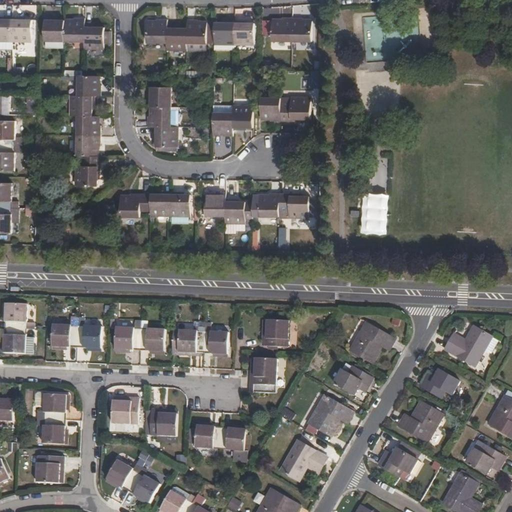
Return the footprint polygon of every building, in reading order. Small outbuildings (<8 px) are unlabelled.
[(35,5),(14,8),(14,11),(19,10),(19,16),(36,14),(35,5)] [(431,18),(432,10),(423,9),(421,16),(431,18)] [(364,17),(366,61),(376,60),(375,48),(415,46),(414,24),(386,25),(385,16),(364,17)] [(0,41),(13,42),(13,18),(0,17),(0,41)] [(45,41),(65,41),(66,20),(59,20),(59,18),(46,17),(45,41)] [(272,41),(293,41),(293,17),(283,17),(282,19),(273,19),(272,41)] [(304,17),(293,17),(293,41),(313,41),(313,19),(304,19),(304,17)] [(26,18),(13,18),(13,42),(33,42),(33,20),(26,20),(26,18)] [(75,20),(66,20),(65,41),(85,42),(86,26),(86,18),(75,18),(75,20)] [(157,20),(148,20),(148,42),(168,43),(168,25),(168,19),(157,18),(157,20)] [(208,43),(208,21),(199,21),(199,19),(188,19),(188,28),(188,42),(208,43)] [(226,43),(235,43),(236,20),(223,19),(222,22),(216,22),(215,43),(226,43)] [(249,20),(236,20),(235,43),(256,44),(256,22),(249,22),(249,20)] [(168,50),(188,50),(188,42),(188,28),(181,28),(181,25),(168,25),(168,43),(168,50)] [(85,49),(105,49),(106,28),(96,28),(96,26),(86,26),(85,42),(85,49)] [(208,43),(188,42),(188,50),(208,51),(208,43)] [(215,78),(215,57),(207,57),(207,72),(187,71),(187,77),(215,78)] [(289,97),(319,96),(319,70),(288,71),(289,97)] [(101,85),(101,76),(85,76),(79,76),(78,96),(96,96),(102,96),(102,85),(101,85)] [(152,98),(151,107),(172,107),(173,87),(149,86),(149,98),(152,98)] [(72,95),(71,115),(78,116),(94,116),(94,106),(95,106),(96,96),(78,96),(72,95)] [(271,121),(282,121),(282,103),(282,98),(262,97),(261,119),(271,119),(271,121)] [(292,103),(282,103),(282,121),(293,121),(292,119),(312,119),(312,98),(292,97),(292,103)] [(244,127),(254,127),(255,106),(234,105),(234,112),(234,128),(244,128),(244,127)] [(149,115),(148,126),(157,127),(172,127),(172,107),(151,107),(151,115),(149,115)] [(223,136),(234,136),(234,128),(234,112),(214,112),(214,128),(214,134),(223,134),(223,136)] [(78,116),(78,136),(102,136),(102,125),(100,125),(101,116),(94,116),(78,116)] [(16,140),(17,121),(0,120),(0,145),(16,146),(23,146),(23,140),(16,140)] [(158,140),(158,147),(180,147),(180,127),(172,127),(157,127),(156,140),(158,140)] [(78,136),(77,156),(84,156),(100,156),(100,146),(102,146),(102,136),(78,136)] [(0,169),(16,170),(16,152),(23,152),(23,146),(16,146),(0,145),(0,169)] [(101,177),(102,156),(100,156),(84,156),(83,165),(77,165),(77,185),(99,186),(100,177),(101,177)] [(0,207),(13,207),(14,183),(0,182),(0,207)] [(152,215),(172,215),(172,191),(158,191),(158,193),(153,193),(152,211),(152,215)] [(184,191),(172,191),(172,215),(191,215),(192,194),(185,194),(184,191)] [(207,216),(226,217),(227,198),(227,192),(216,192),(216,193),(207,193),(207,216)] [(261,216),(280,217),(281,211),(281,192),(271,192),(271,194),(261,194),(261,216)] [(304,193),(281,192),(281,211),(289,211),(289,218),(310,218),(311,195),(303,195),(304,193)] [(142,211),(152,211),(153,193),(130,193),(129,195),(122,195),(121,217),(141,217),(142,211)] [(227,198),(226,217),(226,223),(237,223),(246,223),(246,218),(254,218),(254,201),(239,201),(239,198),(227,198)] [(0,232),(13,232),(13,223),(19,223),(19,208),(13,207),(0,207),(0,232)] [(226,223),(226,234),(237,234),(237,223),(226,223)] [(27,323),(28,305),(7,304),(6,319),(6,329),(27,330),(27,323)] [(79,326),(79,318),(73,318),(72,326),(54,325),(53,347),(67,348),(78,348),(79,326)] [(103,327),(85,327),(86,318),(79,318),(79,326),(78,348),(88,348),(103,349),(103,327)] [(291,321),(267,320),(266,339),(262,339),(262,346),(289,347),(291,321)] [(117,328),(116,350),(131,350),(141,351),(143,321),(136,321),(135,329),(117,328)] [(141,351),(152,351),(166,352),(167,330),(148,329),(149,322),(143,321),(141,351)] [(194,330),(175,330),(174,352),(179,352),(193,352),(205,353),(206,323),(194,322),(194,330)] [(387,341),(394,345),(397,339),(367,322),(351,351),(374,364),(384,347),(387,341)] [(205,353),(215,353),(228,354),(229,332),(211,331),(211,323),(206,323),(205,353)] [(475,325),(466,340),(455,333),(445,350),(476,368),(487,350),(492,353),(499,340),(475,325)] [(27,338),(27,330),(6,329),(6,338),(5,354),(26,355),(27,338)] [(34,355),(34,338),(27,338),(26,355),(34,355)] [(387,341),(384,347),(391,350),(394,345),(387,341)] [(255,377),(251,377),(250,393),(272,394),(272,386),(278,386),(279,359),(256,358),(255,377)] [(364,382),(370,386),(374,378),(354,366),(349,374),(343,369),(334,383),(356,395),(360,388),(364,382)] [(433,379),(427,375),(420,386),(443,399),(447,392),(453,395),(461,382),(439,369),(436,375),(433,379)] [(433,379),(436,375),(429,371),(427,375),(433,379)] [(364,382),(360,388),(367,392),(370,386),(364,382)] [(67,410),(68,395),(38,394),(36,395),(36,403),(38,405),(45,406),(45,412),(39,412),(39,419),(67,420),(67,410)] [(444,401),(452,404),(454,397),(446,394),(444,401)] [(346,415),(352,418),(355,412),(325,395),(309,424),(333,437),(343,419),(346,415)] [(511,398),(505,395),(489,424),(511,437),(511,398)] [(0,420),(14,422),(15,399),(0,399),(0,398),(0,420)] [(140,398),(133,398),(132,401),(114,400),(113,424),(139,425),(140,398)] [(410,420),(404,416),(398,426),(429,443),(445,415),(421,401),(412,416),(410,420)] [(177,437),(178,413),(160,412),(160,409),(152,408),(151,436),(177,437)] [(67,420),(39,419),(38,426),(44,427),(43,444),(65,445),(66,430),(67,420)] [(196,448),(220,450),(221,427),(213,426),(198,425),(196,448)] [(245,452),(247,429),(232,427),(221,427),(220,450),(245,452)] [(329,458),(299,440),(281,471),(300,482),(308,468),(319,474),(329,458)] [(488,474),(492,468),(495,463),(502,468),(508,458),(486,445),(482,452),(475,448),(467,462),(488,474)] [(392,458),(385,454),(379,465),(400,477),(404,471),(411,474),(419,460),(398,448),(394,454),(392,458)] [(138,462),(144,466),(149,458),(143,454),(138,462)] [(186,464),(187,457),(177,455),(177,462),(186,464)] [(62,465),(65,465),(66,458),(39,456),(37,482),(61,483),(62,465)] [(0,482),(10,478),(1,458),(0,458),(0,482)] [(119,460),(108,479),(121,486),(129,491),(143,468),(137,465),(134,469),(119,460)] [(499,472),(502,468),(495,463),(492,468),(499,472)] [(129,491),(137,496),(151,504),(161,485),(146,475),(148,471),(143,468),(129,491)] [(404,471),(400,477),(407,481),(411,474),(404,471)] [(461,473),(443,503),(457,511),(479,511),(483,505),(472,498),(480,484),(461,473)] [(10,478),(0,482),(0,486),(12,481),(10,478)] [(119,489),(121,486),(108,479),(107,481),(119,489)] [(289,511),(292,508),(299,511),(302,505),(272,488),(258,511),(289,511)] [(172,491),(161,510),(165,511),(188,511),(197,498),(191,495),(188,500),(172,491)] [(258,493),(254,502),(261,505),(265,496),(258,493)] [(149,506),(151,504),(137,496),(136,498),(149,506)] [(188,511),(209,511),(200,506),(202,501),(197,498),(188,511)] [(234,500),(232,508),(240,510),(242,501),(234,500)]
